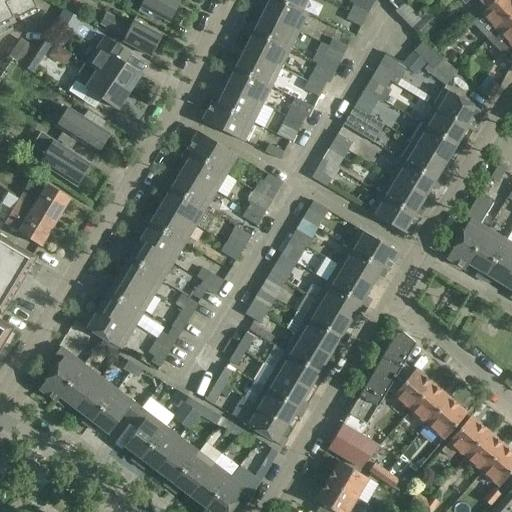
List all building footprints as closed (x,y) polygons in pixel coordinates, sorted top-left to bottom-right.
[(0,0),(0,30),(15,23),(14,21),(37,9),(32,0),(0,0)] [(140,0),(142,1),(139,7),(137,11),(155,20),(157,17),(168,23),(179,0),(140,0)] [(268,3),(262,14),(299,32),(308,13),(302,10),(281,0),(262,0),(268,3)] [(307,0),(281,0),(302,10),(307,0)] [(479,0),(488,9),(498,0),(459,0),(464,5),(469,0),(479,0)] [(511,17),(511,0),(498,0),(488,9),(472,23),(488,40),(496,31),(511,17)] [(404,4),(395,12),(411,28),(420,19),(405,3),(404,4)] [(352,4),(348,11),(365,19),(368,12),(352,4)] [(57,20),(68,28),(75,18),(64,10),(57,20)] [(361,27),(365,19),(348,11),(344,19),(361,27)] [(420,19),(411,28),(423,40),(439,25),(428,14),(427,12),(420,19)] [(251,22),(248,29),(289,50),(299,32),(262,14),(257,25),(251,22)] [(129,27),(105,15),(99,26),(123,39),(121,43),(150,57),(161,36),(133,21),(129,27)] [(511,17),(496,31),(488,40),(505,57),(511,61),(511,17)] [(250,39),(244,50),(280,69),(289,50),(248,29),(244,36),(250,39)] [(52,42),(44,37),(26,66),(33,71),(52,42)] [(98,46),(86,65),(95,71),(129,93),(141,75),(124,64),(131,54),(105,37),(98,46)] [(322,43),(322,44),(343,55),(347,47),(332,39),(329,47),(322,43)] [(423,41),(413,52),(426,63),(431,68),(433,70),(443,60),(438,55),(423,41)] [(322,44),(313,62),(317,64),(334,73),(343,55),(322,44)] [(233,59),(229,66),(271,87),(280,69),(244,50),(239,62),(233,59)] [(413,51),(402,64),(407,68),(414,75),(426,63),(413,52),(413,51)] [(387,54),(375,73),(389,81),(426,104),(430,98),(400,80),(407,68),(402,64),(400,62),(387,54)] [(0,61),(0,84),(15,61),(10,57),(0,61)] [(446,85),(456,74),(443,60),(433,70),(431,68),(427,72),(446,85)] [(74,82),(69,91),(76,96),(82,86),(101,99),(117,110),(129,93),(95,71),(86,65),(84,64),(78,73),(80,77),(76,82),(75,81),(74,82)] [(317,64),(311,75),(311,74),(307,82),(310,83),(322,90),(326,82),(329,84),(334,73),(317,64)] [(231,76),(226,87),(262,105),(271,87),(229,66),(226,73),(231,76)] [(375,73),(364,90),(379,98),(384,101),(390,90),(385,87),(389,81),(375,73)] [(318,97),(322,90),(310,83),(306,91),(318,97)] [(492,83),(484,95),(490,101),(499,87),(492,83)] [(253,123),(262,105),(226,87),(220,98),(215,95),(211,102),(253,123)] [(432,107),(473,131),(484,113),(443,89),(432,107)] [(368,116),(379,98),(364,90),(354,107),(368,116)] [(253,123),(211,102),(202,121),(244,142),(253,123)] [(354,107),(343,125),(364,137),(373,143),(384,126),(368,116),(354,107)] [(473,131),(432,107),(422,124),(462,148),(466,142),(461,138),(467,128),(472,132),(473,131)] [(83,117),(67,108),(62,117),(54,111),(47,122),(49,123),(97,153),(109,134),(102,129),(106,122),(87,110),(83,117)] [(286,117),(301,125),(305,117),(290,109),(286,117)] [(301,125),(286,117),(282,125),(297,132),(301,125)] [(462,148),(422,124),(411,142),(446,163),(452,152),(458,155),(462,148)] [(364,137),(343,125),(332,142),(347,151),(353,154),(364,137)] [(187,150),(227,174),(237,156),(198,132),(187,150)] [(53,141),(41,134),(27,155),(37,162),(59,176),(76,186),(90,165),(53,141)] [(332,142),(322,160),(336,169),(347,151),(332,142)] [(411,142),(401,159),(441,183),(445,177),(440,173),(446,163),(411,142)] [(284,152),(269,145),(265,153),(280,160),(284,152)] [(216,192),(227,174),(187,150),(182,157),(188,160),(182,171),(216,192)] [(441,183),(401,159),(390,177),(425,198),(431,187),(437,190),(441,183)] [(506,168),(499,164),(490,178),(498,183),(506,168)] [(330,179),(316,170),(311,178),(326,186),(330,179)] [(206,209),(216,192),(182,171),(175,181),(170,178),(166,185),(206,209)] [(282,183),(268,174),(264,182),(278,191),(282,183)] [(18,199),(55,222),(69,198),(32,176),(18,199)] [(390,177),(380,194),(420,218),(424,211),(418,208),(425,198),(390,177)] [(195,227),(206,209),(166,185),(161,192),(167,195),(160,206),(195,227)] [(257,192),(246,210),(261,219),(271,201),(257,192)] [(470,220),(446,259),(464,270),(488,231),(479,225),(494,201),(481,193),(480,193),(465,217),(466,218),(470,220)] [(420,218),(380,194),(369,212),(409,236),(420,218)] [(55,222),(18,199),(3,224),(40,246),(55,222)] [(327,210),(313,202),(308,209),(323,218),(327,210)] [(144,220),(185,244),(195,227),(160,206),(154,216),(149,213),(144,220)] [(246,210),(242,218),(256,226),(261,219),(246,210)] [(139,241),(174,262),(185,244),(144,220),(140,227),(146,230),(139,241)] [(240,254),(250,236),(236,227),(225,245),(240,254)] [(348,247),(388,271),(399,253),(359,229),(348,247)] [(292,237),(306,246),(311,238),(296,230),(292,237)] [(475,276),(482,280),(505,241),(488,231),(464,270),(465,270),(468,264),(478,271),(475,276)] [(505,241),(482,280),(489,284),(492,279),(502,285),(511,269),(511,231),(505,241)] [(0,346),(11,329),(0,322),(0,313),(1,314),(13,294),(35,257),(0,235),(0,346)] [(306,246),(292,237),(287,245),(302,253),(306,246)] [(163,279),(174,262),(139,241),(133,251),(128,248),(123,255),(163,279)] [(235,261),(240,254),(225,245),(221,252),(235,261)] [(388,271),(348,247),(337,265),(372,286),(378,275),(384,278),(388,271)] [(153,296),(163,279),(123,255),(119,262),(125,265),(118,276),(153,296)] [(325,258),(315,275),(327,282),(367,306),(371,299),(365,296),(372,286),(337,265),(325,258)] [(271,272),(285,281),(289,273),(275,265),(271,272)] [(511,269),(502,285),(511,291),(511,293),(510,297),(511,298),(511,269)] [(219,288),(223,281),(209,272),(204,280),(219,288)] [(285,281),(271,272),(266,279),(281,288),(285,281)] [(142,314),(153,296),(118,276),(112,286),(106,283),(102,290),(142,314)] [(204,280),(200,287),(206,291),(214,296),(219,288),(204,280)] [(367,306),(327,282),(316,300),(351,321),(357,310),(363,313),(367,306)] [(132,331),(142,314),(102,290),(98,297),(104,300),(97,311),(132,331)] [(189,318),(197,304),(190,300),(182,314),(189,318)] [(254,300),(249,307),(264,316),(268,308),(254,300)] [(351,321),(316,300),(306,317),(346,341),(350,334),(344,331),(351,321)] [(264,316),(249,307),(245,314),(259,323),(264,316)] [(86,318),(81,325),(104,339),(118,348),(121,349),(132,331),(97,311),(91,321),(86,318)] [(178,336),(189,318),(182,314),(171,331),(178,336)] [(346,341),(306,317),(295,335),(330,356),(336,345),(342,348),(346,341)] [(99,339),(88,331),(79,344),(89,352),(99,339)] [(178,336),(171,331),(161,349),(168,353),(178,336)] [(237,348),(244,352),(253,337),(246,333),(237,348)] [(342,425),(342,426),(361,436),(415,344),(401,334),(395,337),(348,415),(342,425)] [(330,356),(295,335),(285,352),(324,376),(329,369),(323,366),(330,356)] [(113,356),(118,348),(104,339),(99,347),(113,356)] [(39,389),(56,402),(84,365),(61,347),(53,357),(51,359),(58,364),(39,389)] [(244,352),(237,348),(229,362),(236,366),(244,352)] [(161,349),(152,363),(159,368),(168,353),(161,349)] [(324,376),(285,352),(274,370),(308,391),(315,380),(321,383),(324,376)] [(134,367),(128,363),(123,370),(129,374),(134,367)] [(66,402),(76,409),(100,377),(84,365),(56,402),(62,407),(66,402)] [(129,374),(137,379),(142,371),(134,367),(129,374)] [(216,383),(223,387),(232,372),(225,368),(216,383)] [(274,370),(263,387),(303,412),(308,404),(302,401),(308,391),(274,370)] [(409,411),(432,385),(415,370),(392,397),(409,411)] [(100,377),(76,409),(85,417),(82,422),(88,427),(116,390),(100,377)] [(223,387),(216,383),(207,396),(215,401),(223,387)] [(426,426),(449,399),(432,385),(409,411),(426,426)] [(303,412),(263,387),(253,405),(287,426),(294,415),(299,418),(303,412)] [(132,421),(141,408),(116,390),(88,427),(94,432),(98,427),(109,434),(124,415),(132,421)] [(140,427),(124,447),(135,454),(131,459),(137,464),(165,427),(173,416),(149,398),(141,408),(132,421),(140,427)] [(281,436),(287,426),(253,405),(242,398),(231,416),(282,447),(287,439),(281,436)] [(449,399),(426,426),(443,441),(466,414),(449,399)] [(200,415),(205,408),(192,400),(187,407),(200,415)] [(178,410),(173,418),(189,429),(200,415),(187,407),(183,404),(178,410)] [(220,417),(205,408),(200,415),(216,424),(220,417)] [(465,458),(487,432),(470,417),(447,443),(441,451),(450,459),(457,451),(465,458)] [(228,421),(223,429),(235,437),(240,428),(228,421)] [(342,426),(328,448),(362,468),(379,447),(361,436),(342,426)] [(165,427),(137,464),(144,469),(148,464),(157,472),(182,439),(165,427)] [(240,428),(235,437),(250,446),(255,438),(240,428)] [(481,472),(504,446),(487,432),(465,458),(481,472)] [(182,439),(157,472),(167,479),(163,484),(170,489),(198,452),(182,439)] [(511,453),(504,446),(481,472),(499,487),(511,471),(511,453)] [(190,496),(214,464),(198,452),(170,489),(176,494),(180,489),(190,496)] [(327,481),(357,498),(368,479),(339,461),(327,481)] [(380,480),(387,472),(375,463),(369,471),(380,480)] [(199,511),(203,511),(231,476),(214,464),(190,496),(200,504),(196,509),(199,511)] [(231,476),(203,511),(229,511),(238,501),(244,506),(253,494),(252,493),(261,481),(239,465),(231,476)] [(398,481),(387,472),(380,480),(392,489),(398,481)] [(321,504),(316,511),(363,511),(367,505),(366,505),(357,498),(327,481),(316,501),(321,504)] [(501,495),(492,488),(483,500),(491,506),(494,503),(501,495)] [(511,511),(511,488),(491,511),(511,511)] [(417,492),(410,502),(421,509),(432,496),(431,496),(427,500),(417,492)] [(432,511),(440,502),(432,496),(421,509),(424,511),(432,511)]
